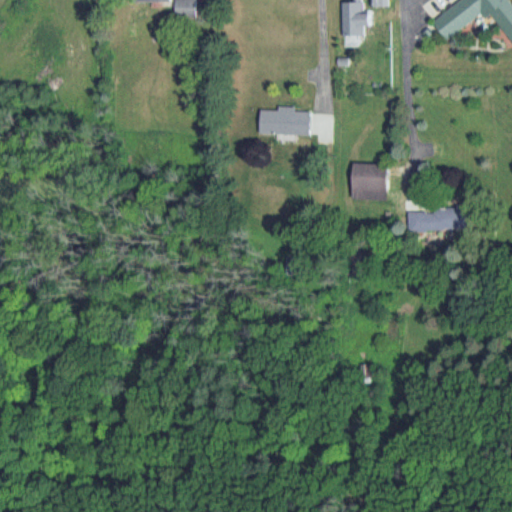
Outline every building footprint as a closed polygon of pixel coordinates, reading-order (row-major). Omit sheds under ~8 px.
[(199,0),(178,0),(179,18),(199,18),(199,0)] [(494,14),(511,39),(511,1),(511,0),(464,0),(435,21),(449,40),(484,15),(488,19),(494,14)] [(346,1),(346,38),(367,38),(367,26),(373,26),(373,14),(366,14),(366,1),(346,1)] [(313,136),(313,111),(264,109),(263,134),(313,136)] [(356,201),(390,201),(391,165),(356,164),(356,201)] [(459,232),(459,210),(410,210),(410,232),(459,232)]
